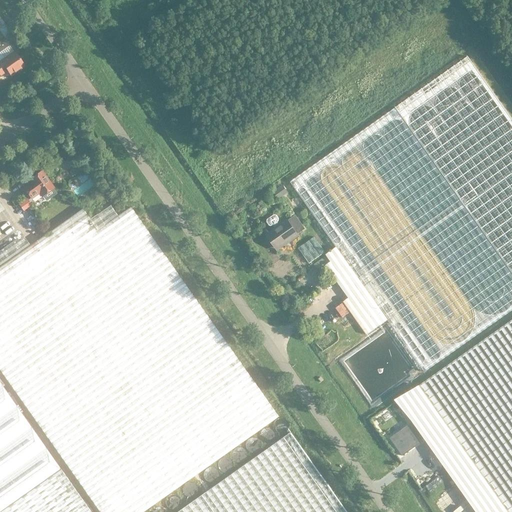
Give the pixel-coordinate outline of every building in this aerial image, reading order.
[(14,52),(0,61),(0,74),(0,75),(7,70),(11,76),(24,66),(14,52)] [(511,120),(467,57),(395,108),(290,182),(336,247),(326,255),(335,268),(330,271),(372,331),(387,320),(424,372),(511,310),(511,120)] [(42,196),(53,188),(41,172),(30,180),(32,183),(30,184),(29,183),(23,187),(31,198),(39,193),(42,196)] [(287,184),(278,190),(283,197),(292,191),(287,184)] [(26,197),(18,202),(23,209),(31,204),(26,197)] [(109,205),(89,219),(82,209),(0,266),(0,370),(84,490),(98,511),(146,511),(277,418),(247,376),(248,375),(130,207),(117,216),(109,205)] [(275,229),(268,234),(279,248),(291,240),(291,241),(299,235),(288,220),(281,225),(279,224),(279,225),(277,222),(279,221),(279,219),(277,216),(275,215),(269,220),(268,222),(270,225),(273,225),(274,224),(276,227),(275,227),(275,229)] [(420,432),(476,511),(511,511),(511,319),(398,400),(415,425),(420,432)] [(91,511),(2,385),(0,382),(0,511),(91,511)] [(408,423),(389,436),(402,454),(420,441),(416,435),(420,432),(415,425),(411,428),(408,423)] [(344,511),(289,434),(177,511),(344,511)]
